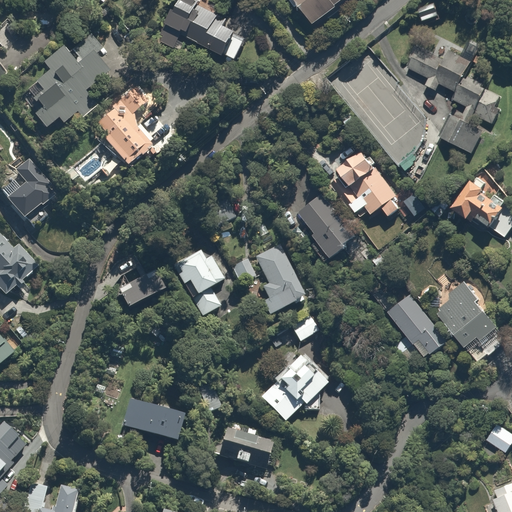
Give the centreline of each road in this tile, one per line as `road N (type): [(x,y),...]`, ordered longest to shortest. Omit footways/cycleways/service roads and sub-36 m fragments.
road 1 (residential): [(56,395),(96,268),(121,225),(395,0)]
road 2 (residential): [(267,511),(97,463),(57,435),(56,395)]
road 3 (residential): [(511,377),(408,421),(350,511)]
